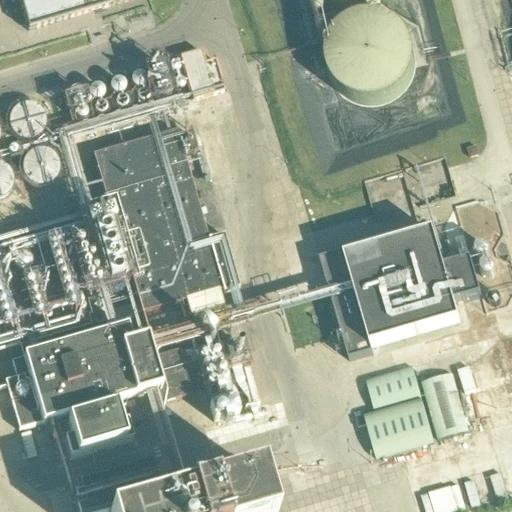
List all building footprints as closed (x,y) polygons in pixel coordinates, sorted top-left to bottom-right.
[(142,1),(141,0),(16,0),(27,34),(142,1)] [(316,0),(323,5),(330,9),(339,11),(348,12),(357,10),(366,7),(373,2),(375,0),(316,0)] [(328,57),(327,66),(328,74),(331,82),(336,90),(342,97),(349,103),(356,106),(364,108),(373,108),(382,107),(389,105),(396,101),(403,95),(409,88),(413,79),(415,72),(415,63),(414,55),(411,46),(407,38),(402,33),(395,27),(388,24),(379,21),(370,20),(361,22),(353,24),(345,29),(339,35),(333,42),(330,49),(328,57)] [(179,62),(192,105),(224,96),(215,65),(204,68),(201,56),(179,62)] [(146,84),(144,81),(142,79),(140,78),(137,78),(134,79),(132,81),(130,83),(130,86),(130,88),(131,91),(133,93),(136,94),(139,94),(142,93),(144,92),(145,89),(146,86),(146,84)] [(124,88),(123,86),(120,85),(118,84),(115,84),(112,85),(110,87),(109,90),(109,93),(110,95),(111,98),(114,99),(116,100),(119,100),(122,98),(124,96),(125,94),(125,91),(124,88)] [(88,97),(89,102),(92,105),(96,106),(99,105),(100,104),(103,101),(103,96),(103,94),(100,91),(97,90),(95,90),(91,92),(90,93),(88,97)] [(43,135),(45,130),(45,126),(44,121),(42,116),(39,113),(35,110),(31,108),(26,108),(21,109),(17,111),(13,114),(11,118),(9,122),(8,127),(9,132),(11,136),(14,140),(18,142),(23,144),(27,145),(32,144),(37,142),(40,139),(43,135)] [(219,295),(222,294),(207,244),(176,136),(93,160),(139,318),(185,304),(186,305),(191,322),(224,313),(219,295)] [(470,162),(480,160),(477,150),(468,152),(470,162)] [(23,165),(21,173),(23,179),(25,183),(27,186),(30,188),(34,190),(41,191),(48,190),(51,188),(54,185),(58,179),(59,172),(57,165),(53,159),(47,155),(40,154),(33,155),(27,159),(23,165)] [(8,198),(12,191),(13,184),(10,176),(5,171),(0,168),(0,202),(2,202),(8,198)] [(207,244),(223,298),(239,293),(223,239),(207,244)] [(482,300),(473,269),(472,265),(444,273),(434,239),(346,264),(344,258),(322,265),(329,291),(350,364),(373,358),(371,351),(459,326),(454,308),(470,304),(482,300)] [(22,259),(18,260),(15,262),(13,265),(13,269),(14,273),(17,276),(21,277),(25,276),(28,274),(30,271),(30,267),(29,263),(26,260),(22,259)] [(159,395),(160,395),(146,345),(131,349),(126,333),(116,336),(116,337),(25,364),(24,363),(12,366),(16,383),(5,386),(19,434),(42,427),(42,429),(43,429),(43,427),(158,394),(159,395)] [(150,355),(164,405),(190,397),(176,348),(150,355)] [(413,371),(366,385),(375,414),(422,401),(413,371)] [(453,378),(422,387),(438,445),(469,436),(453,378)] [(422,404),(364,420),(376,463),(434,446),(422,404)] [(77,461),(125,446),(114,412),(67,427),(77,461)] [(72,491),(77,511),(136,511),(162,504),(152,468),(72,491)] [(272,511),(262,476),(138,511),(272,511)] [(461,485),(422,495),(426,511),(453,511),(467,508),(461,485)]
